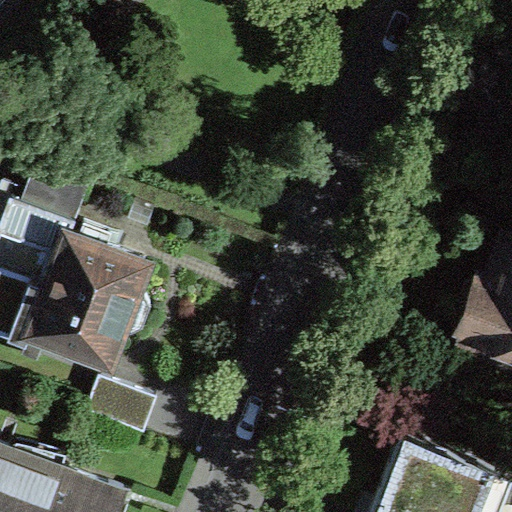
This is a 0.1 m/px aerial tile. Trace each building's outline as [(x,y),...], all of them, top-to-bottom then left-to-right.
[(91,170),(38,150),(21,192),(0,184),(0,326),(26,336),(32,321),(68,335),(73,344),(86,350),(96,345),(108,350),(119,321),(130,325),(140,320),(141,318),(149,298),(144,287),(133,283),(144,254),(105,239),(110,225),(84,215),(79,229),(70,225),(91,170)] [(511,223),(506,221),(488,270),(476,266),(473,274),(465,278),(457,298),(461,307),(458,315),(511,335),(511,223)] [(85,403),(143,425),(156,390),(98,368),(85,403)] [(495,511),(511,468),(511,465),(400,423),(366,511),(495,511)] [(0,474),(13,443),(14,440),(0,435),(0,474)] [(13,443),(0,474),(0,511),(111,511),(123,481),(108,475),(108,476),(45,452),(44,455),(13,443)]
